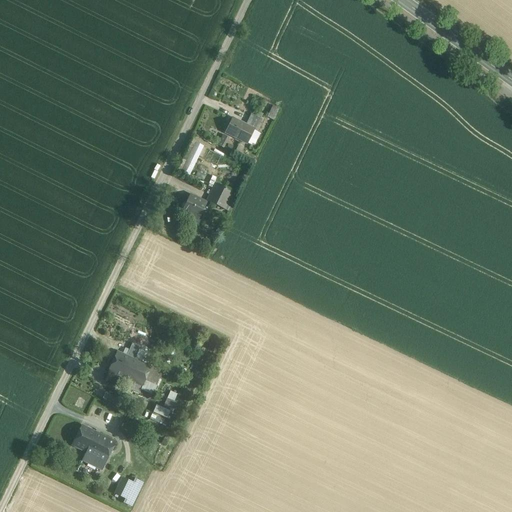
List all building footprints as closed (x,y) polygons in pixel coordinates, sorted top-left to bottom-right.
[(279,109),(272,106),(267,117),(274,121),(279,109)] [(263,120),(251,114),(246,125),(254,129),(254,130),(258,132),(263,120)] [(246,125),(232,118),(225,133),(247,144),(254,130),(254,129),(246,125)] [(229,138),(223,135),(218,145),(224,148),(229,138)] [(203,146),(196,142),(182,170),(189,174),(203,146)] [(232,192),(215,184),(207,201),(224,209),(232,192)] [(207,202),(189,194),(180,214),(198,222),(207,202)] [(140,347),(133,344),(129,353),(135,356),(139,350),(140,347)] [(129,353),(119,348),(109,370),(135,383),(146,361),(141,359),(135,356),(129,353)] [(144,352),(139,350),(135,356),(141,359),(144,352)] [(165,370),(146,361),(135,383),(142,386),(141,389),(153,395),(165,370)] [(117,397),(105,392),(103,399),(114,404),(117,397)] [(176,395),(170,392),(163,408),(170,411),(176,395)] [(170,411),(163,408),(157,405),(154,412),(167,417),(170,411)] [(116,442),(82,425),(72,446),(89,454),(85,462),(102,471),(116,442)] [(122,478),(114,494),(125,499),(133,483),(122,478)] [(125,499),(123,503),(130,507),(142,482),(135,479),(133,483),(125,499)]
